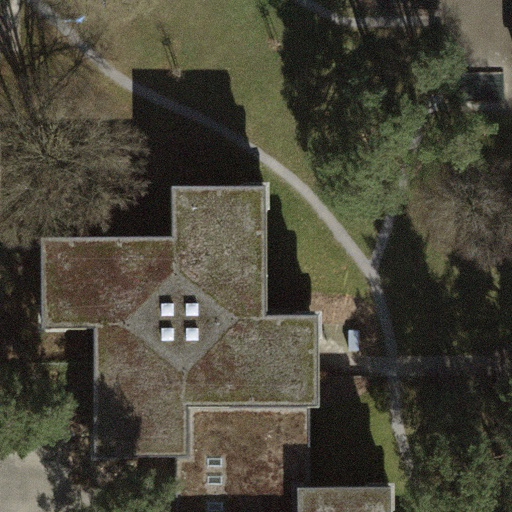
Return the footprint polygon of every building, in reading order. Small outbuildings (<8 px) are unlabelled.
[(0,187),(20,188),(19,59),(0,59),(0,187)] [(0,373),(0,374),(110,372),(110,334),(55,334),(54,247),(21,247),(20,188),(0,187),(0,373)] [(55,334),(110,334),(110,372),(112,473),(150,473),(179,472),(205,472),(205,420),(336,418),(334,315),(284,316),(283,195),(185,196),(186,245),(54,247),(55,334)] [(337,489),(336,418),(205,420),(205,472),(179,472),(179,511),(310,511),(310,490),(337,489)] [(408,511),(408,488),(337,489),(310,490),(310,511),(408,511)]
